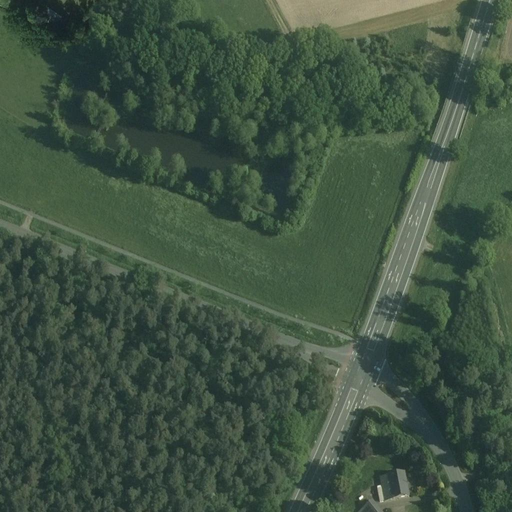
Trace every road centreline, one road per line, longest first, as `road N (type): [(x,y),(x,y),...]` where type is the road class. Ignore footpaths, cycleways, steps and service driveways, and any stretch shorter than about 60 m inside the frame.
road 1 (secondary): [(490,0),(359,376)]
road 2 (tertiary): [(359,376),(0,227)]
road 3 (tertiary): [(359,376),(429,432),(466,511)]
road 4 (secondary): [(359,376),(302,511)]
